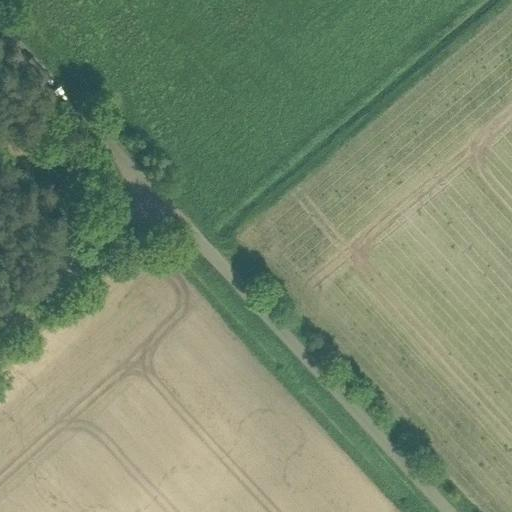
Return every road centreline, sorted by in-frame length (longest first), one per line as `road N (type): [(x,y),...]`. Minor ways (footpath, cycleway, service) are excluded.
road 1 (unclassified): [(151,194),(451,511)]
road 2 (unclassified): [(0,28),(151,194)]
road 3 (unclassified): [(0,331),(151,194)]
